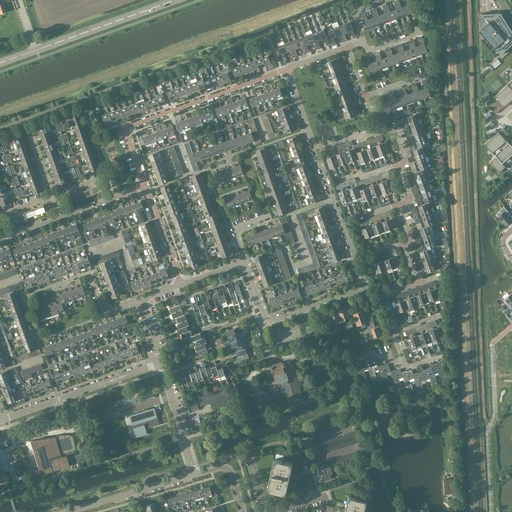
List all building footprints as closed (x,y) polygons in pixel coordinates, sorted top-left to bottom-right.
[(399,0),(396,1),(402,17),(408,15),(405,7),(401,8),(399,0)] [(405,0),(408,5),(405,7),(408,15),(414,13),(408,0),(405,0)] [(396,19),(402,17),(396,1),(394,2),(396,9),(393,11),(396,19)] [(391,21),(396,19),(393,11),(390,12),(387,4),(385,5),(391,21)] [(385,23),(391,21),(385,5),(382,6),(385,14),(382,15),(385,23)] [(376,8),(373,9),(379,25),(385,23),(382,15),(379,16),(376,8)] [(379,25),(373,9),(371,10),(373,18),(370,19),(373,27),(379,25)] [(368,29),(373,27),(370,19),(367,20),(365,12),(362,13),(368,29)] [(511,31),(500,13),(480,14),(480,29),(479,30),(500,55),(511,44),(511,31)] [(350,22),(345,24),(347,32),(351,31),(353,38),(356,38),(350,22)] [(345,24),(339,26),(344,41),(347,41),(344,33),(347,32),(345,24)] [(333,28),(336,36),(339,35),(342,42),(344,41),(339,26),(333,28)] [(333,37),(336,36),(333,28),(327,30),(333,46),(336,45),(333,37)] [(324,29),(318,31),(321,39),(324,38),(326,46),(329,45),(324,29)] [(318,31),(312,33),(318,49),(320,48),(318,40),(321,39),(318,31)] [(307,35),(310,43),(313,42),(315,50),(318,49),(312,33),(307,35)] [(307,44),(310,43),(307,35),(301,37),(306,53),(309,52),(307,44)] [(421,45),(419,46),(422,54),(427,52),(422,36),(419,37),(421,45)] [(304,54),(306,53),(301,37),(295,39),(298,47),(301,46),(304,54)] [(295,39),(289,41),(295,57),(298,56),(295,49),(298,47),(295,39)] [(413,40),(410,41),(416,56),(422,54),(419,46),(416,47),(413,40)] [(284,43),(287,52),(290,50),(292,58),(295,57),(289,41),(284,43)] [(416,56),(410,41),(408,41),(410,49),(407,50),(410,58),(416,56)] [(284,53),(287,52),(284,43),(278,45),(283,61),(286,60),(284,53)] [(405,60),(410,58),(407,50),(404,51),(402,44),(399,45),(405,60)] [(399,53),(396,54),(399,62),(405,60),(399,45),(396,46),(399,53)] [(390,48),(388,49),(393,64),(399,62),(396,54),(393,55),(390,48)] [(387,57),(385,58),(388,66),(393,64),(388,49),(385,49),(387,57)] [(388,66),(385,58),(382,59),(379,52),(376,53),(382,68),(388,66)] [(376,70),(382,68),(376,53),(374,54),(376,61),(373,62),(376,70)] [(268,55),(262,58),(265,66),(271,63),(268,55)] [(328,61),(330,67),(339,64),(338,61),(345,58),(344,55),(328,61)] [(370,72),(376,70),(373,62),(370,63),(368,56),(365,57),(370,72)] [(262,58),(256,60),(259,68),(265,66),(262,58)] [(253,70),(259,68),(256,60),(250,62),(253,70)] [(250,62),(244,64),(247,72),(253,70),(250,62)] [(244,64),(238,66),(241,74),(247,72),(244,64)] [(330,67),(332,72),(348,67),(347,64),(340,67),(339,64),(330,67)] [(235,76),(241,74),(238,66),(232,68),(235,76)] [(334,78),(343,75),(342,72),(349,69),(348,67),(332,72),(334,78)] [(227,72),(221,74),(224,83),(230,80),(227,72)] [(221,74),(215,77),(218,85),(224,83),(221,74)] [(344,78),(343,75),(334,78),(336,84),(352,78),(351,75),(344,78)] [(212,87),(218,85),(215,77),(209,79),(212,87)] [(353,81),(352,78),(336,84),(339,89),(347,86),(346,83),(353,81)] [(203,79),(197,81),(200,89),(206,87),(203,81),(204,81),(203,79)] [(206,89),(212,87),(209,79),(204,81),(203,81),(206,87),(206,89)] [(511,79),(507,84),(508,84),(494,97),(486,103),(495,114),(503,107),(511,99),(511,79)] [(424,88),(422,89),(425,97),(430,95),(425,80),(422,81),(424,88)] [(197,81),(191,83),(194,91),(200,89),(197,81)] [(191,83),(185,85),(188,93),(194,91),(191,83)] [(425,97),(422,89),(419,90),(416,83),(413,84),(419,99),(425,97)] [(413,92),(410,93),(413,101),(419,99),(413,84),(410,85),(413,92)] [(182,96),(188,93),(185,85),(179,88),(182,96)] [(339,89),(341,95),(356,89),(355,87),(348,89),(347,86),(339,89)] [(413,101),(410,93),(407,94),(405,87),(402,88),(407,104),(413,101)] [(176,98),(182,96),(179,88),(173,90),(176,98)] [(279,88),(273,90),(276,98),(282,96),(279,88)] [(402,96),(399,97),(402,106),(407,104),(402,88),(399,89),(402,96)] [(341,95),(343,101),(351,98),(350,95),(357,92),(356,89),(341,95)] [(170,100),(176,98),(173,90),(167,92),(170,100)] [(273,90),(267,92),(270,100),(276,98),(273,90)] [(393,91),(390,92),(396,108),(402,106),(399,97),(396,98),(393,91)] [(267,92),(261,94),(264,102),(270,100),(267,92)] [(396,108),(390,92),(388,93),(390,100),(387,101),(391,110),(396,108)] [(258,104),(264,102),(261,94),(255,96),(258,104)] [(385,112),(391,110),(387,101),(385,102),(382,95),(379,96),(385,112)] [(162,96),(156,98),(159,106),(165,104),(162,96)] [(252,106),(258,104),(255,96),(249,98),(252,106)] [(156,98),(150,100),(153,108),(159,106),(156,98)] [(245,98),(239,100),(242,108),(248,106),(245,98)] [(343,101),(345,106),(360,101),(360,98),(352,101),(351,98),(343,101)] [(150,100),(144,102),(147,110),(153,108),(150,100)] [(239,100),(233,102),(236,110),(242,108),(239,100)] [(347,112),(355,109),(354,106),(361,103),(360,101),(345,106),(347,112)] [(138,102),(132,104),(135,112),(141,110),(138,104),(139,104),(138,102)] [(141,112),(147,110),(144,102),(139,104),(138,104),(141,110),(141,112)] [(233,102),(227,104),(230,112),(236,110),(233,102)] [(132,104),(126,106),(129,115),(135,112),(132,104)] [(227,104),(221,106),(224,114),(230,112),(227,104)] [(126,106),(120,109),(123,117),(129,115),(126,106)] [(218,117),(224,114),(221,106),(215,108),(218,117)] [(278,116),(281,115),(289,112),(286,106),(279,109),(276,110),(278,116)] [(117,119),(123,117),(120,109),(114,111),(117,119)] [(356,112),(355,109),(347,112),(349,118),(365,112),(363,109),(356,112)] [(211,110),(205,112),(208,120),(214,118),(211,110)] [(114,111),(108,113),(111,121),(117,119),(114,111)] [(205,112),(199,114),(202,122),(208,120),(205,112)] [(289,112),(281,115),(283,121),(291,118),(289,112)] [(105,123),(111,121),(108,113),(102,115),(105,123)] [(70,117),(72,123),(79,120),(77,114),(70,117)] [(199,114),(193,116),(196,124),(202,122),(199,114)] [(416,114),(407,117),(409,123),(418,119),(416,114)] [(190,127),(196,124),(193,116),(187,119),(190,127)] [(293,124),(291,118),(283,121),(284,124),(282,125),(283,127),(293,124)] [(187,119),(182,121),(184,129),(190,127),(187,119)] [(418,119),(409,123),(411,128),(420,124),(418,119)] [(72,123),(74,128),(81,125),(79,120),(72,123)] [(178,131),(184,129),(182,121),(175,123),(178,131)] [(295,130),(293,124),(283,127),(284,130),(286,130),(287,133),(295,130)] [(420,124),(411,128),(412,132),(413,133),(421,130),(420,124)] [(37,128),(39,134),(47,131),(45,125),(37,128)] [(81,125),(74,128),(76,134),(83,131),(81,125)] [(172,126),(166,128),(169,136),(175,134),(172,126)] [(166,128),(160,131),(163,139),(169,136),(166,128)] [(412,132),(410,133),(411,135),(410,135),(411,136),(413,135),(414,138),(423,135),(426,134),(424,129),(421,130),(413,133),(412,132)] [(47,131),(39,134),(41,140),(49,137),(47,131)] [(76,134),(78,140),(85,137),(83,131),(76,134)] [(160,131),(154,133),(157,141),(163,139),(160,131)] [(251,132),(245,134),(248,143),(254,141),(253,138),(252,135),(251,132)] [(492,137),(491,139),(484,144),(494,155),(495,155),(496,157),(490,162),(499,173),(505,167),(502,163),(511,154),(511,146),(509,143),(508,143),(504,138),(498,132),(492,137)] [(151,143),(157,141),(154,133),(149,135),(151,143)] [(13,137),(15,143),(22,140),(20,134),(13,137)] [(242,145),(248,143),(245,134),(239,136),(242,145)] [(423,135),(414,138),(416,143),(425,140),(428,139),(426,134),(423,135)] [(145,145),(151,143),(149,135),(142,137),(145,145)] [(239,136),(233,138),(237,147),(242,145),(239,136)] [(289,145),(290,144),(298,142),(296,136),(288,138),(289,142),(288,142),(289,145)] [(41,140),(43,145),(51,143),(49,137),(41,140)] [(78,140),(80,145),(87,142),(85,137),(78,140)] [(233,138),(228,140),(231,149),(237,147),(233,138)] [(15,143),(17,149),(24,146),(22,140),(15,143)] [(228,140),(222,142),(225,151),(231,149),(228,140)] [(425,140),(416,143),(418,148),(421,147),(427,145),(425,140)] [(210,145),(210,147),(213,156),(219,153),(216,145),(212,146),(212,144),(211,145),(210,141),(207,142),(208,146),(210,145)] [(87,142),(80,145),(82,151),(90,148),(87,142)] [(219,153),(225,151),(222,142),(216,145),(219,153)] [(290,144),(292,150),(300,148),(298,142),(290,144)] [(384,142),(379,144),(383,154),(388,153),(384,142)] [(43,145),(45,151),(53,148),(51,143),(43,145)] [(379,144),(375,146),(378,156),(383,154),(379,144)] [(24,146),(17,149),(19,154),(26,152),(24,146)] [(375,146),(370,147),(374,158),(378,156),(375,146)] [(210,147),(204,149),(207,158),(213,156),(210,147)] [(255,150),(257,156),(266,153),(264,147),(255,150)] [(365,149),(369,159),(370,162),(371,161),(370,159),(374,158),(370,147),(365,149)] [(418,148),(413,150),(414,155),(423,152),(421,147),(418,148)] [(53,148),(45,151),(47,157),(55,154),(53,148)] [(82,151),(84,156),(92,154),(90,148),(82,151)] [(302,153),(300,148),(292,150),(294,156),(302,153)] [(354,148),(349,149),(353,160),(358,158),(356,152),(354,148)] [(204,149),(198,151),(202,160),(207,158),(204,149)] [(349,149),(345,151),(348,161),(353,160),(349,149)] [(365,149),(360,151),(364,161),(369,159),(365,149)] [(196,162),(202,160),(198,151),(193,153),(193,155),(194,158),(195,160),(196,162)] [(345,151),(340,153),(343,163),(348,161),(345,151)] [(360,151),(356,152),(358,158),(360,163),(364,161),(360,151)] [(28,157),(26,152),(19,154),(21,160),(28,157)] [(149,155),(151,161),(159,158),(157,152),(149,155)] [(423,152),(414,155),(416,160),(425,157),(423,152)] [(266,153),(257,156),(259,162),(268,159),(266,153)] [(297,162),(304,159),(302,153),(294,156),(291,157),(292,160),(295,159),(297,162)] [(340,153),(335,155),(339,165),(343,163),(340,153)] [(47,157),(49,162),(57,160),(55,154),(47,157)] [(92,154),(84,156),(86,162),(94,159),(92,154)] [(334,166),(339,165),(335,155),(330,156),(334,166)] [(329,168),(334,166),(330,156),(325,158),(329,168)] [(28,157),(21,160),(23,166),(30,163),(28,157)] [(425,157),(416,160),(418,166),(427,162),(425,157)] [(151,161),(153,167),(161,164),(159,158),(151,161)] [(96,165),(94,159),(86,162),(88,168),(96,165)] [(259,162),(261,168),(270,165),(268,159),(259,162)] [(306,165),(304,159),(297,162),(298,165),(294,166),(295,169),(299,168),(306,165)] [(57,160),(49,162),(51,168),(59,165),(57,160)] [(427,162),(418,166),(420,171),(425,169),(429,168),(427,162)] [(23,166),(25,171),(32,169),(30,163),(23,166)] [(153,167),(155,173),(163,170),(161,164),(153,167)] [(61,171),(59,165),(51,168),(53,174),(61,171)] [(98,171),(96,165),(88,168),(90,174),(98,171)] [(231,178),(237,176),(233,165),(232,166),(233,168),(230,169),(229,167),(227,167),(231,178)] [(233,165),(237,176),(243,174),(240,165),(236,167),(235,165),(233,165)] [(261,168),(263,174),(272,171),(270,165),(261,168)] [(299,168),(301,174),(308,171),(306,165),(299,168)] [(225,181),(231,178),(227,167),(226,168),(227,170),(224,171),(223,169),(222,170),(225,181)] [(32,169),(25,171),(27,177),(35,174),(32,169)] [(420,171),(414,173),(416,178),(427,174),(425,169),(420,171)] [(163,170),(155,173),(157,178),(165,176),(163,170)] [(220,183),(225,181),(222,170),(220,170),(221,172),(218,173),(217,171),(215,172),(215,174),(216,174),(220,183)] [(61,171),(53,174),(55,179),(63,177),(61,171)] [(272,171),(263,174),(265,180),(274,176),(272,171)] [(308,171),(301,174),(303,180),(310,177),(308,171)] [(191,176),(193,182),(202,179),(200,173),(191,176)] [(37,180),(35,174),(27,177),(29,183),(37,180)] [(427,174),(416,178),(418,183),(426,180),(429,179),(427,174)] [(167,182),(165,176),(157,178),(159,184),(167,182)] [(276,180),(274,176),(265,180),(267,185),(282,180),(278,181),(278,179),(276,180)] [(65,183),(63,177),(55,179),(57,185),(65,183)] [(312,183),(310,177),(303,180),(305,185),(312,183)] [(202,179),(193,182),(195,188),(204,185),(202,179)] [(37,180),(29,183),(31,188),(39,186),(37,180)] [(283,182),(282,180),(267,185),(270,191),(279,188),(277,183),(279,182),(279,183),(283,182)] [(387,180),(382,182),(386,192),(391,190),(387,180)] [(426,180),(418,183),(420,188),(428,185),(426,180)] [(382,182),(378,183),(381,194),(386,192),(382,182)] [(302,186),(304,192),(314,189),(312,183),(305,185),(302,186)] [(377,196),(381,194),(378,183),(373,185),(377,196)] [(161,187),(163,193),(171,190),(168,184),(161,187)] [(99,185),(90,188),(93,194),(101,190),(99,185)] [(206,191),(204,185),(195,188),(197,194),(206,191)] [(357,185),(352,187),(356,198),(361,196),(359,190),(357,185)] [(373,185),(368,187),(372,197),(377,196),(373,185)] [(428,185),(420,188),(422,193),(430,190),(428,185)] [(41,191),(39,186),(31,188),(33,194),(41,191)] [(351,199),(356,198),(352,187),(347,189),(351,199)] [(367,199),(372,197),(368,187),(363,188),(367,199)] [(84,197),(93,194),(90,188),(82,191),(84,197)] [(279,188),(270,191),(272,197),(281,194),(279,188)] [(362,201),(367,199),(363,188),(359,190),(361,196),(362,201)] [(308,194),(309,197),(316,194),(314,189),(304,192),(305,195),(308,194)] [(350,200),(351,199),(347,189),(343,190),(348,204),(351,203),(350,200)] [(430,190),(422,193),(424,198),(432,195),(435,194),(433,189),(430,190)] [(171,190),(163,193),(165,199),(173,196),(171,190)] [(238,192),(236,193),(240,204),(246,202),(242,190),(241,191),(242,193),(239,194),(238,192)] [(242,190),(246,202),(252,199),(249,191),(244,192),(244,190),(242,190)] [(348,204),(343,190),(338,192),(343,206),(344,206),(346,205),(347,205),(348,204)] [(75,200),(84,197),(82,191),(73,194),(75,200)] [(208,197),(206,191),(197,194),(199,200),(208,197)] [(240,204),(236,193),(235,193),(236,195),(233,196),(232,194),(231,195),(235,206),(240,204)] [(67,203),(75,200),(73,194),(65,197),(67,203)] [(283,200),(281,194),(272,197),(274,203),(283,200)] [(316,194),(309,197),(306,198),(307,201),(310,200),(311,203),(319,200),(316,194)] [(229,208),(235,206),(231,195),(229,195),(230,197),(226,199),(226,197),(223,197),(224,200),(226,199),(229,208)] [(432,195),(424,198),(425,203),(426,203),(434,200),(432,195)] [(175,202),(173,196),(165,199),(167,205),(175,202)] [(8,203),(6,197),(0,199),(0,204),(0,206),(8,203)] [(210,202),(208,197),(199,200),(201,206),(210,202)] [(283,200),(274,203),(276,209),(285,206),(283,200)] [(134,203),(138,216),(140,219),(142,219),(139,210),(143,209),(140,201),(134,203)] [(178,201),(175,202),(167,205),(169,211),(177,208),(176,205),(179,204),(178,201)] [(201,206),(203,211),(212,208),(210,202),(201,206)] [(134,203),(128,206),(131,213),(134,212),(136,217),(138,216),(134,203)] [(425,203),(418,206),(420,211),(428,208),(426,203),(425,203)] [(42,205),(34,208),(36,214),(44,211),(42,205)] [(122,208),(127,220),(129,219),(127,215),(131,213),(128,206),(122,208)] [(287,212),(285,206),(276,209),(278,215),(287,212)] [(316,212),(317,215),(324,212),(322,206),(311,210),(312,213),(316,212)] [(428,208),(420,211),(421,216),(430,213),(432,213),(430,207),(428,208)] [(502,214),(498,217),(505,225),(511,220),(508,217),(510,215),(504,207),(499,211),(502,214)] [(34,208),(25,211),(27,217),(36,214),(34,208)] [(122,208),(116,210),(119,218),(123,216),(124,221),(127,220),(122,208)] [(171,217),(172,216),(179,214),(177,208),(169,211),(171,217)] [(215,214),(214,214),(212,208),(203,211),(206,217),(207,217),(215,214)] [(116,219),(119,218),(116,210),(111,212),(111,214),(112,213),(115,224),(117,223),(116,219)] [(19,220),(27,217),(25,211),(17,215),(19,220)] [(324,212),(317,215),(319,221),(326,218),(324,212)] [(116,226),(115,224),(112,213),(111,214),(105,216),(108,224),(112,222),(113,227),(116,226)] [(174,222),(182,219),(180,213),(179,214),(172,216),(174,222)] [(217,213),(214,214),(215,214),(207,217),(210,222),(219,219),(217,213)] [(430,213),(421,216),(423,222),(432,218),(430,213)] [(10,224),(19,220),(17,215),(8,218),(10,224)] [(100,218),(104,230),(106,229),(105,225),(108,224),(105,216),(100,218)] [(100,218),(94,220),(97,228),(100,226),(102,231),(104,230),(100,218)] [(328,224),(326,218),(319,221),(321,226),(328,224)] [(392,218),(386,220),(389,229),(395,227),(392,218)] [(432,218),(423,222),(425,227),(428,226),(434,224),(436,223),(434,218),(432,218)] [(174,222),(176,228),(184,225),(182,219),(174,222)] [(210,229),(212,228),(221,225),(219,219),(210,222),(211,226),(209,226),(209,228),(210,229)] [(94,220),(88,222),(92,234),(95,233),(93,229),(97,228),(94,220)] [(386,220),(381,222),(384,231),(389,229),(386,220)] [(90,235),(92,234),(88,222),(82,224),(85,232),(88,231),(90,235)] [(140,225),(142,231),(150,228),(148,222),(140,225)] [(381,222),(376,224),(379,232),(384,231),(381,222)] [(76,224),(70,226),(74,239),(77,238),(76,236),(80,235),(76,224)] [(285,233),(285,232),(284,229),(283,226),(282,224),(276,226),(279,235),(285,233)] [(330,230),(328,224),(321,226),(323,232),(330,230)] [(374,234),(379,232),(376,224),(371,226),(374,234)] [(184,225),(176,228),(178,234),(186,231),(184,225)] [(223,231),(221,225),(212,228),(214,234),(223,231)] [(70,226),(64,229),(67,237),(70,235),(72,240),(74,239),(70,226)] [(276,226),(270,228),(273,237),(279,235),(276,226)] [(371,226),(366,227),(369,236),(374,234),(371,226)] [(425,227),(419,229),(421,234),(430,231),(428,226),(425,227)] [(364,238),(369,236),(366,227),(361,229),(364,238)] [(150,228),(142,231),(144,236),(152,233),(150,228)] [(270,228),(264,230),(267,239),(273,237),(270,228)] [(64,229),(58,231),(62,243),(65,242),(63,238),(67,237),(64,229)] [(264,230),(259,232),(262,241),(267,239),(264,230)] [(322,239),(325,238),(332,236),(330,230),(323,232),(323,233),(320,234),(322,239)] [(58,231),(52,233),(55,241),(58,239),(60,244),(62,243),(58,231)] [(188,237),(186,231),(178,234),(181,239),(188,237)] [(223,231),(214,234),(216,240),(225,237),(223,231)] [(430,231),(421,234),(423,239),(432,236),(430,231)] [(259,232),(253,234),(256,243),(262,241),(259,232)] [(46,235),(47,237),(51,247),(53,247),(52,242),(55,241),(52,233),(46,235)] [(154,239),(152,233),(144,236),(146,242),(154,239)] [(250,245),(256,243),(253,234),(247,236),(250,245)] [(324,243),(324,245),(335,241),(332,236),(325,238),(327,242),(324,243)] [(432,236),(423,239),(425,244),(433,241),(432,236)] [(52,249),(51,247),(47,237),(41,239),(44,247),(47,246),(49,250),(52,249)] [(191,242),(188,237),(181,239),(183,245),(191,242)] [(227,243),(225,237),(216,240),(218,246),(227,243)] [(35,241),(40,254),(42,253),(41,248),(44,247),(41,239),(35,241)] [(145,249),(148,248),(156,245),(154,239),(146,242),(143,243),(145,249)] [(433,241),(425,244),(427,249),(430,248),(435,246),(437,246),(435,240),(433,241)] [(37,254),(40,254),(35,241),(29,243),(32,251),(36,250),(37,254)] [(337,247),(335,241),(324,245),(325,248),(328,247),(329,250),(337,247)] [(193,248),(191,242),(183,245),(185,251),(193,248)] [(24,245),(28,258),(30,257),(29,252),(32,251),(29,243),(24,245)] [(227,243),(218,246),(220,252),(229,248),(227,243)] [(26,259),(28,258),(24,245),(18,247),(21,255),(24,254),(26,259)] [(156,245),(148,248),(150,254),(158,251),(156,245)] [(17,257),(21,255),(18,247),(12,249),(16,262),(19,261),(17,257)] [(337,247),(329,250),(331,256),(339,253),(337,247)] [(3,250),(5,258),(9,257),(11,262),(13,261),(9,248),(3,250)] [(185,251),(187,257),(195,254),(193,248),(185,251)] [(231,254),(229,248),(220,252),(222,258),(231,254)] [(427,249),(419,252),(421,257),(429,254),(432,253),(430,248),(427,249)] [(158,251),(150,254),(148,255),(150,261),(161,257),(158,251)] [(341,259),(339,253),(331,256),(332,256),(328,257),(329,260),(333,259),(334,262),(341,259)] [(195,254),(187,257),(189,263),(197,260),(195,254)] [(254,257),(256,263),(265,260),(263,254),(254,257)] [(429,254),(421,257),(423,262),(431,259),(429,254)] [(87,257),(81,259),(84,267),(90,265),(87,257)] [(389,259),(392,268),(393,270),(401,267),(397,257),(394,258),(394,257),(389,259)] [(81,259),(75,261),(78,269),(84,267),(81,259)] [(389,259),(384,261),(387,269),(392,268),(389,259)] [(431,259),(423,262),(425,267),(433,264),(431,259)] [(109,266),(107,260),(104,261),(102,262),(99,263),(101,268),(109,266)] [(199,266),(197,260),(189,263),(191,269),(199,266)] [(265,260),(256,263),(258,269),(267,266),(265,260)] [(72,271),(78,269),(75,261),(70,263),(72,271)] [(382,271),(387,269),(384,261),(379,262),(382,271)] [(383,274),(382,271),(379,262),(373,264),(378,276),(383,274)] [(70,263),(64,265),(67,273),(72,271),(70,263)] [(425,267),(422,268),(422,269),(422,270),(423,271),(425,270),(427,273),(435,270),(433,264),(425,267)] [(61,276),(58,268),(57,265),(51,267),(52,270),(55,278),(61,276)] [(61,276),(67,273),(64,265),(58,268),(61,276)] [(101,268),(103,274),(111,271),(109,266),(101,268)] [(258,269),(260,275),(269,272),(267,266),(258,269)] [(158,270),(159,272),(162,280),(168,277),(167,274),(169,273),(167,267),(158,270)] [(52,270),(46,272),(49,280),(55,278),(52,270)] [(338,271),(340,274),(342,282),(348,280),(346,272),(342,274),(341,270),(338,271)] [(43,282),(41,274),(40,271),(34,273),(35,276),(38,284),(43,282)] [(111,271),(103,274),(105,280),(114,277),(111,271)] [(43,282),(49,280),(46,272),(41,274),(43,282)] [(159,272),(153,274),(156,282),(162,280),(159,272)] [(269,272),(260,275),(262,281),(271,277),(269,272)] [(335,272),(332,273),(336,284),(342,282),(340,274),(337,276),(335,272)] [(331,286),(336,284),(332,273),(330,274),(331,278),(328,279),(331,286)] [(153,274),(147,276),(150,284),(156,282),(153,274)] [(35,276),(29,278),(32,286),(38,284),(35,276)] [(147,276),(141,278),(144,286),(150,284),(147,276)] [(324,276),(321,277),(325,288),(331,286),(328,279),(325,280),(324,276)] [(116,283),(114,277),(105,280),(108,286),(116,283)] [(273,283),(271,277),(262,281),(264,287),(273,283)] [(319,290),(325,288),(321,277),(318,278),(319,282),(316,283),(319,290)] [(26,288),(32,286),(29,278),(23,280),(26,288)] [(141,278),(136,280),(139,288),(144,286),(141,278)] [(132,290),(139,288),(136,280),(130,282),(132,290)] [(312,280),(309,281),(313,292),(319,290),(316,283),(313,284),(312,280)] [(307,295),(313,292),(309,281),(306,282),(308,286),(304,287),(307,295)] [(118,289),(116,283),(108,286),(110,292),(118,289)] [(235,290),(235,293),(238,301),(244,299),(238,284),(236,285),(237,289),(235,290)] [(73,299),(79,297),(75,286),(74,287),(75,289),(71,290),(71,288),(69,288),(73,299)] [(75,286),(79,297),(85,295),(82,286),(77,288),(77,286),(75,286)] [(224,294),(227,303),(228,305),(233,303),(228,290),(228,287),(225,288),(227,293),(224,294)] [(67,302),(73,299),(69,288),(68,289),(69,291),(65,292),(65,290),(63,290),(67,302)] [(298,288),(292,290),(295,299),(301,297),(298,288)] [(120,295),(118,289),(110,292),(112,298),(120,295)] [(222,304),(217,291),(216,289),(214,290),(215,295),(213,296),(214,298),(213,298),(216,306),(222,304)] [(231,289),(228,290),(233,303),(234,305),(239,303),(238,301),(235,293),(233,294),(231,289)] [(435,289),(430,291),(433,300),(434,303),(439,301),(435,289)] [(58,295),(61,302),(61,304),(67,302),(63,290),(62,291),(63,293),(59,294),(59,292),(56,293),(57,296),(58,295)] [(217,291),(222,304),(222,305),(227,303),(224,294),(221,295),(219,290),(217,291)] [(292,290),(286,292),(289,301),(295,299),(292,290)] [(13,291),(11,292),(8,293),(5,294),(2,295),(0,295),(1,298),(6,296),(7,300),(15,297),(13,291)] [(428,301),(433,300),(430,291),(425,293),(428,301)] [(286,292),(280,294),(283,303),(289,301),(286,292)] [(423,303),(428,301),(425,293),(420,295),(423,303)] [(207,295),(212,309),(217,307),(216,306),(213,298),(211,299),(209,294),(207,295)] [(280,294),(274,297),(278,305),(283,303),(280,294)] [(206,310),(212,309),(207,295),(204,296),(206,300),(203,301),(204,304),(206,310)] [(424,306),(423,303),(420,295),(415,296),(418,305),(419,308),(424,306)] [(201,310),(197,300),(196,296),(193,297),(195,302),(192,303),(195,312),(201,310)] [(415,296),(410,298),(413,307),(418,305),(415,296)] [(15,297),(7,300),(8,303),(4,305),(5,307),(17,303),(15,297)] [(272,308),(278,305),(274,297),(269,299),(272,308)] [(405,300),(408,308),(409,311),(414,310),(413,307),(410,298),(405,300)] [(168,303),(169,308),(185,303),(184,300),(179,302),(178,299),(168,303)] [(197,300),(201,310),(202,314),(207,312),(206,310),(204,304),(202,305),(200,299),(197,300)] [(405,300),(400,302),(403,310),(408,308),(405,300)] [(52,315),(58,313),(54,302),(53,303),(54,305),(50,306),(49,304),(48,304),(52,315)] [(54,302),(58,313),(64,311),(61,304),(61,302),(56,304),(55,302),(54,302)] [(181,307),(187,305),(186,302),(185,303),(169,308),(171,313),(182,310),(181,307)] [(398,312),(403,310),(400,302),(395,304),(398,312)] [(19,309),(17,303),(5,307),(5,310),(10,308),(11,312),(19,309)] [(46,318),(52,315),(48,304),(47,305),(48,307),(44,308),(44,306),(42,306),(46,318)] [(40,320),(46,318),(42,306),(41,307),(42,309),(38,310),(38,308),(35,309),(36,311),(37,311),(40,320)] [(21,315),(19,309),(11,312),(13,315),(8,317),(9,319),(21,315)] [(346,309),(339,311),(342,320),(349,317),(346,309)] [(183,313),(182,310),(171,313),(173,319),(175,318),(189,313),(188,311),(183,313)] [(339,311),(333,313),(336,322),(342,320),(339,311)] [(177,323),(187,319),(186,317),(191,315),(190,313),(189,313),(175,318),(177,323)] [(329,324),(336,322),(333,313),(326,316),(329,324)] [(23,320),(21,315),(9,319),(10,322),(14,320),(15,323),(23,320)] [(125,315),(119,318),(122,326),(125,324),(127,329),(130,328),(125,315)] [(365,322),(362,315),(354,318),(356,325),(360,324),(359,324),(365,322)] [(113,320),(118,332),(120,331),(118,327),(122,326),(119,318),(113,320)] [(177,323),(179,328),(191,324),(194,323),(193,321),(188,322),(187,319),(177,323)] [(360,324),(361,329),(374,325),(372,319),(365,322),(359,324),(360,324)] [(13,331),(25,326),(23,320),(15,323),(16,323),(13,324),(14,328),(12,328),(13,331)] [(115,333),(118,332),(113,320),(107,322),(110,330),(113,329),(115,333)] [(101,324),(106,336),(108,336),(107,331),(110,330),(107,322),(101,324)] [(104,337),(106,336),(101,324),(96,326),(98,334),(102,333),(104,337)] [(191,324),(179,328),(177,329),(179,334),(181,334),(181,333),(188,331),(187,328),(192,326),(191,324)] [(370,328),(375,327),(374,325),(361,329),(363,334),(371,331),(370,328)] [(27,332),(25,326),(13,331),(14,333),(16,332),(18,336),(20,335),(27,332)] [(90,328),(90,330),(94,341),(97,340),(95,335),(98,334),(96,326),(90,328)] [(227,334),(228,337),(238,333),(236,328),(229,330),(228,328),(223,330),(225,335),(227,334)] [(438,328),(433,330),(436,338),(441,337),(438,328)] [(90,330),(85,332),(87,340),(91,339),(92,343),(95,342),(94,341),(90,330)] [(188,331),(181,333),(181,334),(183,339),(191,336),(197,333),(196,331),(192,333),(191,330),(188,331)] [(433,330),(428,332),(431,340),(431,343),(436,341),(436,338),(433,330)] [(16,340),(17,343),(30,338),(27,332),(20,335),(21,338),(16,340)] [(79,334),(83,347),(85,346),(84,341),(87,340),(85,332),(79,334)] [(193,341),(195,340),(208,336),(207,333),(202,335),(201,332),(197,333),(191,336),(193,341)] [(428,332),(422,334),(425,342),(426,344),(431,343),(431,340),(428,332)] [(224,341),(225,343),(239,338),(238,333),(228,337),(229,339),(224,341)] [(79,334),(73,336),(76,344),(79,343),(81,348),(83,347),(79,334)] [(413,334),(411,335),(412,337),(415,346),(416,348),(421,346),(420,344),(417,335),(415,336),(414,334),(413,334)] [(422,334),(417,335),(420,344),(421,346),(426,344),(425,342),(422,334)] [(195,340),(197,345),(204,342),(205,343),(207,342),(206,339),(211,338),(210,335),(208,336),(195,340)] [(67,338),(71,351),(74,350),(72,345),(76,344),(73,336),(67,338)] [(407,339),(404,341),(407,349),(410,348),(411,350),(416,348),(415,346),(412,337),(407,339)] [(30,338),(17,343),(18,345),(23,343),(24,347),(32,344),(30,338)] [(69,352),(71,351),(67,338),(61,341),(64,348),(67,347),(69,352)] [(239,338),(225,343),(226,346),(231,344),(232,347),(234,346),(241,344),(239,338)] [(61,341),(55,343),(60,355),(62,354),(60,349),(64,348),(61,341)] [(197,351),(211,346),(210,344),(206,346),(205,343),(204,342),(197,345),(195,346),(197,351)] [(49,345),(52,352),(56,351),(57,356),(60,355),(55,343),(49,345)] [(230,351),(231,353),(245,348),(244,343),(241,344),(234,346),(235,349),(230,351)] [(21,352),(21,354),(24,353),(27,352),(30,351),(33,350),(34,350),(32,344),(24,347),(25,350),(21,352)] [(49,354),(52,352),(49,345),(43,347),(48,359),(50,358),(49,354)] [(127,349),(124,350),(127,358),(130,357),(131,358),(133,357),(130,348),(129,346),(129,347),(129,345),(126,346),(127,349)] [(135,356),(135,355),(139,354),(136,346),(130,348),(133,357),(135,356)] [(212,348),(211,346),(197,351),(196,352),(198,357),(208,353),(207,350),(212,348)] [(301,346),(281,352),(283,358),(303,352),(301,346)] [(117,349),(118,352),(121,361),(123,360),(123,359),(127,358),(124,350),(121,351),(120,349),(119,348),(117,349)] [(245,348),(231,353),(232,355),(237,354),(238,357),(247,353),(245,348)] [(115,362),(119,361),(119,362),(121,361),(118,352),(112,354),(113,357),(115,362)] [(247,353),(238,357),(236,357),(237,360),(233,361),(234,364),(249,359),(247,353)] [(116,364),(115,362),(113,357),(110,358),(109,356),(106,357),(110,367),(112,367),(112,366),(116,364)] [(104,360),(101,361),(104,369),(108,367),(108,368),(110,367),(106,357),(104,358),(104,360)] [(368,360),(365,361),(368,369),(371,378),(372,380),(377,378),(374,371),(379,369),(378,367),(377,366),(378,366),(377,363),(375,359),(370,360),(369,361),(368,360)] [(222,365),(222,367),(223,367),(225,374),(231,372),(229,369),(231,368),(228,360),(224,361),(225,363),(222,365)] [(88,372),(91,371),(92,371),(90,365),(89,365),(89,363),(86,364),(84,361),(82,362),(86,374),(88,373),(88,372)] [(104,369),(101,361),(95,363),(99,372),(101,371),(100,370),(104,369)] [(199,367),(200,370),(204,379),(209,377),(204,363),(203,361),(200,362),(202,366),(199,367)] [(358,362),(355,363),(362,382),(367,380),(364,370),(368,369),(365,361),(359,363),(358,362)] [(86,374),(82,362),(79,362),(80,366),(77,367),(80,375),(84,373),(84,374),(86,374)] [(209,377),(214,376),(212,368),(211,368),(210,366),(208,367),(206,362),(204,363),(209,377)] [(215,378),(220,376),(216,364),(215,362),(212,363),(214,367),(212,368),(214,376),(215,378)] [(258,397),(261,408),(281,402),(279,397),(282,396),(282,397),(287,396),(288,400),(292,399),(292,398),(294,398),(294,399),(302,396),(301,392),(300,392),(298,385),(297,381),(297,380),(296,377),(295,377),(293,369),(294,369),(293,365),(285,367),(285,366),(285,365),(284,362),(282,363),(281,362),(272,364),(273,366),(270,367),(271,370),(272,370),(272,371),(264,374),(265,374),(266,378),(267,377),(269,385),(268,385),(270,393),(272,393),(272,394),(262,397),(262,396),(258,397)] [(431,366),(431,367),(434,374),(438,373),(441,382),(447,380),(440,362),(437,363),(437,364),(431,366)] [(96,373),(99,372),(95,363),(90,365),(92,371),(91,371),(92,373),(96,372),(96,373)] [(218,363),(216,364),(220,376),(221,378),(226,376),(225,374),(223,367),(222,367),(220,368),(218,363)] [(378,366),(377,366),(378,367),(379,369),(381,377),(384,385),(389,383),(386,374),(390,372),(390,371),(388,364),(381,366),(381,365),(378,366)] [(198,381),(204,379),(200,370),(197,371),(196,366),(194,367),(198,381)] [(77,367),(71,369),(74,378),(76,377),(76,376),(80,375),(77,367)] [(193,383),(198,381),(194,367),(191,368),(193,372),(190,373),(193,383)] [(426,370),(422,372),(425,380),(426,382),(430,381),(432,385),(433,388),(438,386),(437,384),(434,374),(431,367),(428,368),(428,369),(426,370)] [(72,379),(74,378),(71,369),(65,371),(68,379),(72,378),(72,379)] [(390,371),(390,372),(394,382),(397,390),(401,388),(399,381),(403,380),(401,372),(400,369),(396,370),(394,371),(393,370),(390,371)] [(0,379),(9,376),(7,370),(0,372),(0,379)] [(194,384),(193,383),(190,373),(187,374),(185,370),(183,371),(188,386),(194,384)] [(401,372),(403,380),(407,391),(412,389),(410,382),(414,381),(413,378),(412,374),(413,374),(411,370),(406,371),(405,372),(404,371),(401,372)] [(68,379),(65,371),(59,373),(63,382),(65,381),(64,380),(68,379)] [(188,386),(183,371),(181,372),(182,376),(179,377),(183,388),(188,386)] [(413,374),(412,374),(413,378),(414,381),(417,388),(419,393),(424,391),(421,384),(426,382),(425,380),(422,372),(416,374),(416,373),(413,374)] [(60,383),(63,382),(59,373),(53,375),(56,383),(60,381),(60,383)] [(9,376),(0,379),(0,382),(0,384),(0,383),(0,385),(11,382),(9,376)] [(49,379),(43,382),(46,390),(48,390),(48,389),(51,387),(49,379)] [(2,388),(3,391),(11,389),(10,386),(13,385),(12,382),(11,382),(0,385),(0,386),(1,388),(2,388)] [(43,382),(37,384),(40,391),(43,390),(44,391),(46,390),(43,382)] [(36,393),(40,391),(37,384),(31,386),(34,395),(36,394),(36,393)] [(32,395),(34,395),(31,386),(25,388),(28,396),(31,394),(32,395)] [(3,396),(4,398),(14,394),(13,392),(12,392),(11,389),(3,391),(5,395),(3,396)] [(142,390),(144,399),(151,398),(149,389),(142,390)] [(189,402),(191,409),(191,410),(199,408),(198,406),(211,403),(213,408),(230,403),(227,393),(224,394),(223,391),(194,399),(195,401),(189,402)] [(16,394),(14,394),(4,398),(5,400),(6,400),(8,403),(15,401),(18,400),(16,394)] [(144,410),(128,415),(135,437),(147,434),(145,429),(146,429),(150,427),(159,425),(154,407),(148,409),(147,408),(147,409),(145,410),(144,409),(144,410)] [(104,424),(108,445),(120,443),(116,422),(104,424)] [(50,437),(25,441),(25,442),(27,450),(29,449),(32,448),(39,473),(64,466),(68,465),(71,464),(82,461),(91,459),(88,451),(76,455),(75,455),(75,454),(73,450),(74,450),(75,450),(75,449),(75,448),(74,443),(73,438),(73,437),(72,437),(72,436),(71,435),(70,435),(70,434),(69,434),(68,434),(56,435),(55,436),(55,437),(54,437),(54,438),(52,439),(51,437),(50,437)] [(289,480),(289,477),(291,470),(292,463),(283,461),(274,459),(273,466),(271,472),(271,476),(269,483),(267,489),(276,491),(285,494),(287,487),(289,480)] [(332,473),(330,465),(329,466),(326,467),(324,467),(323,466),(315,468),(320,482),(331,479),(330,474),(332,473)] [(451,479),(443,479),(445,493),(452,493),(451,479)] [(209,486),(203,488),(206,499),(208,498),(208,495),(211,494),(209,486)] [(203,488),(197,490),(199,498),(203,497),(203,500),(206,499),(203,488)] [(197,490),(191,491),(193,499),(199,498),(197,490)] [(191,491),(185,493),(187,501),(193,499),(191,491)] [(184,502),(187,501),(185,493),(179,495),(181,503),(182,506),(185,505),(184,502)] [(179,495),(173,497),(175,505),(181,503),(179,495)] [(349,495),(347,502),(345,509),(344,511),(363,511),(365,507),(367,500),(358,498),(349,495)] [(169,507),(175,505),(173,497),(167,499),(169,507)] [(147,511),(155,509),(158,508),(157,506),(154,507),(153,503),(145,505),(147,511)]
